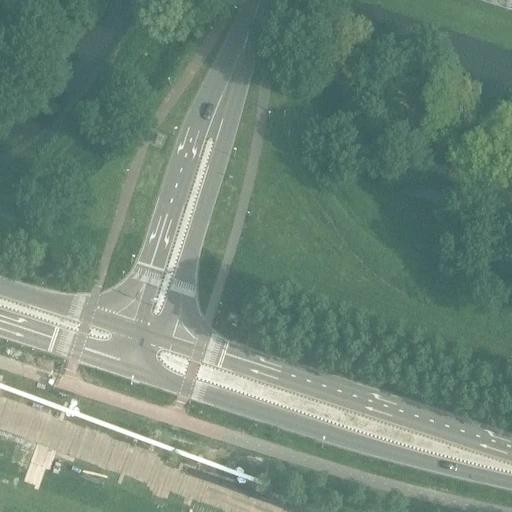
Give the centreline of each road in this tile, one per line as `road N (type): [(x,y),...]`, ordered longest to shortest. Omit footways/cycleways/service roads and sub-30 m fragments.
road 1 (secondary): [(131,372),(468,474),(511,479)]
road 2 (secondary): [(511,461),(477,442),(161,339)]
road 3 (tertiary): [(161,339),(223,145),(218,109)]
road 4 (tertiary): [(218,109),(192,136),(130,328)]
road 5 (secondary): [(0,330),(131,372)]
road 6 (secondary): [(130,328),(0,286)]
